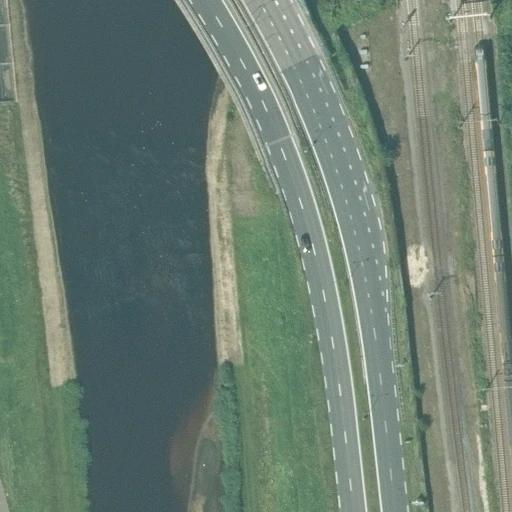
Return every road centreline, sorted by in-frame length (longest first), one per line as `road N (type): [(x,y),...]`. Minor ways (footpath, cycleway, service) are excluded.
road 1 (primary): [(204,0),(252,83),(292,179),(328,320),(352,511)]
road 2 (primary): [(395,511),(363,266),(346,198),(294,65),(258,0)]
